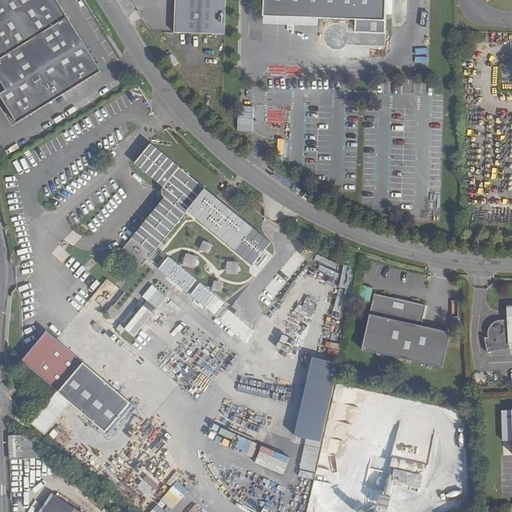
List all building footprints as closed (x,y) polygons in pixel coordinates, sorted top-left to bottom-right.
[(56,0),(0,0),(0,56),(1,58),(0,59),(0,79),(7,90),(0,94),(0,95),(17,124),(101,72),(56,0)] [(225,0),(175,0),(174,33),(224,34),(225,0)] [(264,0),(264,16),(356,19),(355,32),(385,33),(386,13),(392,14),(392,0),(264,0)] [(151,144),(135,164),(164,187),(162,190),(163,196),(165,198),(128,244),(147,261),(188,211),(236,250),(254,229),(206,189),(151,144)] [(228,187),(226,191),(231,194),(230,195),(233,197),(236,192),(233,190),(233,191),(228,187)] [(147,261),(128,244),(123,250),(143,266),(147,261)] [(213,315),(224,301),(165,257),(155,271),(213,315)] [(258,300),(267,306),(287,280),(278,274),(258,300)] [(105,313),(122,291),(105,279),(89,300),(105,313)] [(146,302),(156,309),(166,296),(155,289),(146,302)] [(392,298),(374,294),(370,315),(362,350),(443,368),(450,332),(421,326),(426,305),(408,301),(405,303),(394,301),(392,298)] [(511,306),(507,307),(508,319),(501,320),(502,333),(488,334),(488,338),(484,338),(487,352),(509,348),(509,343),(511,342),(511,306)] [(113,307),(107,314),(112,319),(118,312),(113,307)] [(244,340),(251,331),(228,312),(220,321),(244,340)] [(47,332),(22,361),(40,377),(57,391),(57,392),(82,362),(47,332)] [(313,358),(295,436),(320,442),(338,363),(313,358)] [(134,408),(82,362),(57,392),(57,391),(30,423),(45,436),(72,405),(108,437),(134,408)] [(218,429),(214,442),(227,446),(231,434),(218,429)] [(32,441),(11,443),(12,458),(33,457),(32,441)] [(419,493),(421,475),(368,469),(366,485),(384,487),(382,498),(360,495),(358,511),(399,511),(401,503),(392,502),(393,490),(419,493)] [(177,481),(148,511),(169,511),(188,491),(177,481)] [(79,511),(57,497),(47,511),(79,511)]
